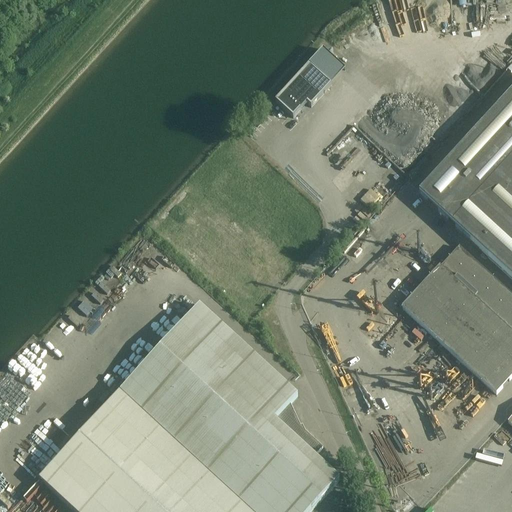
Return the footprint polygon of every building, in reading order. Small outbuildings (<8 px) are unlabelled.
[(293,119),(306,104),(311,108),(331,86),(309,65),(275,103),(293,119)] [(511,93),(419,195),(511,280),(511,93)] [(353,238),(358,232),(354,228),(349,234),(353,238)] [(511,297),(459,248),(402,310),(496,396),(511,377),(511,297)] [(200,307),(119,395),(246,511),(311,511),(339,481),(314,458),(323,448),(305,432),(304,433),(290,405),(297,397),(200,307)] [(246,511),(119,395),(39,481),(72,511),(246,511)]
